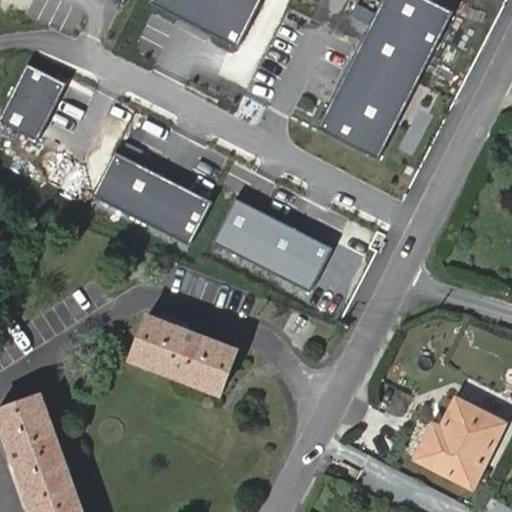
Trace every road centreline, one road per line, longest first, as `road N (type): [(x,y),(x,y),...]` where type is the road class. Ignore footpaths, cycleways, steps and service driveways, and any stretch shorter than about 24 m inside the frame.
road 1 (residential): [(424,227),(61,43),(0,47)]
road 2 (residential): [(330,421),(272,354),(160,302),(0,388)]
road 3 (residential): [(511,54),(424,227)]
road 4 (residential): [(398,279),(330,421)]
